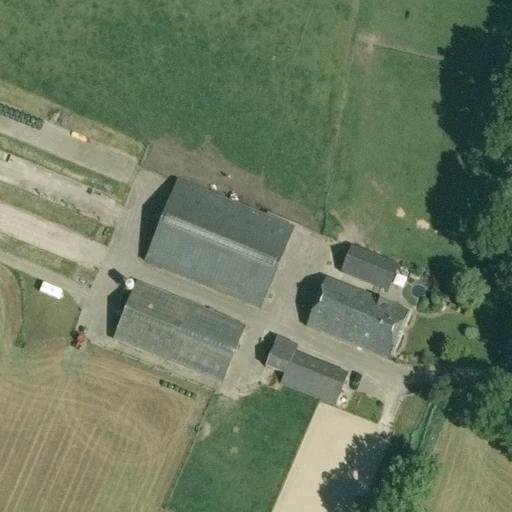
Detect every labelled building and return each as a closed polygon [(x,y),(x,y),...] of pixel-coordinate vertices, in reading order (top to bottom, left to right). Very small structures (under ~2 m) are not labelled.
[(0,130),(25,136),(31,110),(0,102),(0,130)] [(95,173),(116,182),(126,159),(104,150),(95,173)] [(160,158),(152,175),(172,183),(180,166),(160,158)] [(263,309),(296,228),(178,180),(144,263),(263,309)] [(389,292),(399,266),(351,247),(341,273),(389,292)] [(389,361),(408,313),(327,280),(307,328),(389,361)] [(222,386),(247,327),(137,282),(114,341),(222,386)] [(337,407),(349,376),(296,354),(299,347),(278,339),(265,368),(284,376),(281,386),(337,407)]
